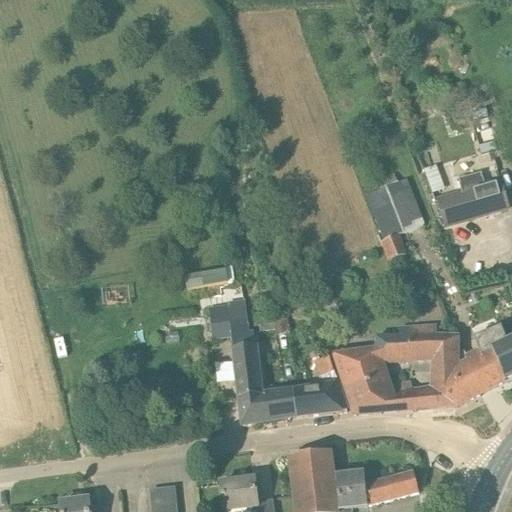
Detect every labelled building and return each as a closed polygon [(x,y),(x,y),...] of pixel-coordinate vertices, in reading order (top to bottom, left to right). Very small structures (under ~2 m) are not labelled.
[(470,115),(472,123),(488,118),(486,110),(470,115)] [(479,148),(482,156),(498,152),(495,144),(479,148)] [(438,166),(425,171),(435,195),(447,190),(438,166)] [(383,243),(381,244),(399,289),(414,283),(404,258),(406,257),(398,236),(424,227),(406,181),(398,184),(395,175),(375,182),(379,192),(365,197),(383,243)] [(444,228),(509,210),(502,184),(486,189),(462,195),(437,202),(444,228)] [(227,287),(225,272),(185,278),(187,292),(226,287),(227,287)] [(228,314),(228,307),(209,310),(213,341),(232,339),(229,314),(228,314)] [(250,336),(247,312),(229,314),(232,339),(234,352),(255,349),(254,335),(250,336)] [(250,319),(251,328),(259,327),(260,334),(276,333),(274,317),(250,319)] [(436,360),(433,411),(457,409),(457,354),(457,337),(436,335),(437,326),(420,327),(422,330),(421,361),(436,360)] [(422,330),(420,327),(397,328),(398,336),(374,337),(374,349),(331,355),(351,417),(416,412),(415,400),(411,385),(390,387),(382,364),(421,361),(422,330)] [(467,359),(482,396),(506,384),(511,380),(511,342),(508,344),(501,328),(475,338),(481,353),(467,359)] [(255,349),(234,352),(243,428),(298,421),(295,394),(273,397),(273,391),(268,392),(268,390),(262,391),(256,349),(255,349)] [(457,354),(457,409),(482,396),(467,359),(464,351),(457,354)] [(313,362),(318,378),(334,373),(328,358),(313,362)] [(235,382),(234,361),(218,362),(219,382),(235,382)] [(321,390),(295,394),(298,421),(347,414),(339,387),(338,388),(321,390)] [(296,511),(338,511),(336,478),(334,478),(331,454),(290,458),(296,511)] [(350,511),(351,511),(368,509),(368,508),(366,488),(365,475),(336,478),(338,511),(350,511)] [(366,488),(368,508),(419,496),(414,475),(366,488)] [(238,511),(258,510),(257,511),(275,511),(274,502),(258,504),(255,481),(221,485),(224,511),(238,511)] [(176,511),(174,491),(152,493),(154,511),(176,511)] [(90,511),(89,502),(61,506),(61,511),(90,511)]
